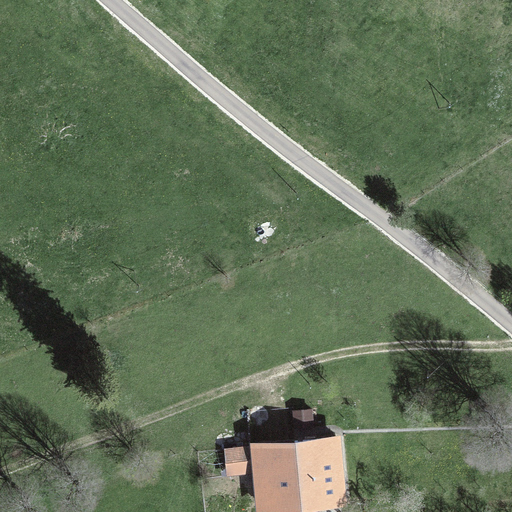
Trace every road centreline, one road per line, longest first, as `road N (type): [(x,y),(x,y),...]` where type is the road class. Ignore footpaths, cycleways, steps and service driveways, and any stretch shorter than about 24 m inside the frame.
road 1 (track): [(511,351),(396,351),(276,379),(0,472)]
road 2 (unclassified): [(511,324),(309,170),(112,0)]
